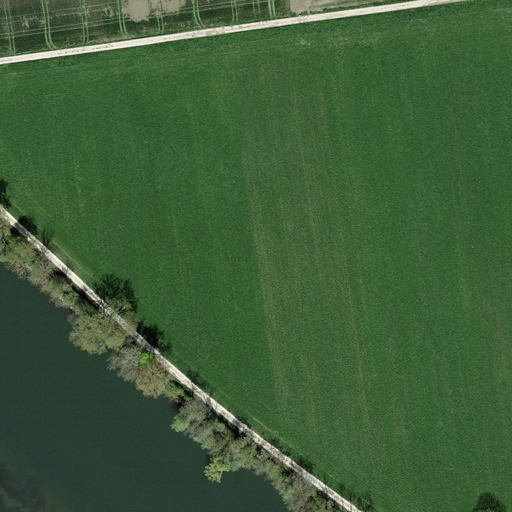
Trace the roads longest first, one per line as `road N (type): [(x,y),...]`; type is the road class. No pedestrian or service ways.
road 1 (track): [(367,511),(201,396),(0,212)]
road 2 (track): [(456,0),(0,61)]
